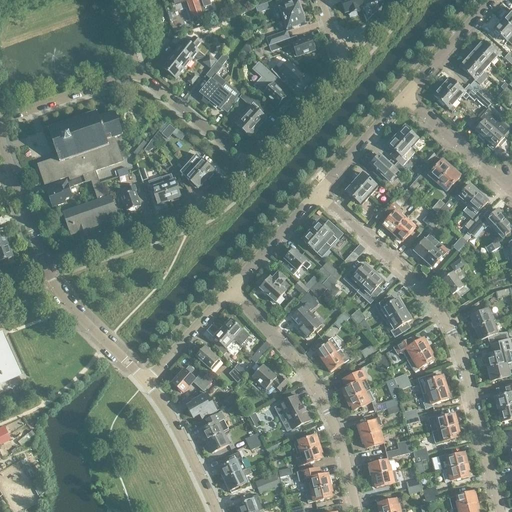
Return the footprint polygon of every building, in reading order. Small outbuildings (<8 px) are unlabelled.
[(186,0),(193,19),(204,15),(201,6),(199,0),(186,0)] [(345,0),(342,1),(346,14),(349,13),(351,18),(357,16),(356,13),(363,10),(362,8),(365,7),(362,0),(345,0)] [(279,8),(284,20),(302,13),(298,2),(279,8)] [(258,15),(270,10),(268,4),(255,8),(258,15)] [(511,11),(503,21),(511,29),(511,11)] [(302,13),(284,20),(288,32),(306,25),(302,13)] [(511,29),(503,21),(494,31),(509,44),(511,40),(511,29)] [(269,47),(281,43),(279,36),(267,41),(269,47)] [(186,41),(178,50),(193,61),(202,50),(199,48),(202,44),(195,38),(190,44),(186,41)] [(298,57),(315,51),(311,39),(291,45),(293,50),(295,49),(298,57)] [(287,40),(281,43),(269,47),(271,53),(289,46),(287,40)] [(485,42),(477,50),(491,64),(499,55),(485,42)] [(178,50),(171,59),(188,73),(191,70),(188,67),(193,61),(178,50)] [(491,64),(477,50),(469,59),(483,73),(491,64)] [(217,62),(211,69),(206,76),(213,82),(203,94),(206,96),(204,99),(210,105),(223,89),(219,86),(225,78),(219,73),(223,68),(222,67),(229,59),(223,54),(217,62)] [(203,63),(208,67),(214,59),(210,55),(203,63)] [(185,77),(188,73),(171,59),(169,61),(168,60),(162,68),(178,80),(182,75),(185,77)] [(214,59),(208,67),(211,69),(217,62),(214,59)] [(483,73),(469,59),(460,68),(475,81),(483,73)] [(276,66),(271,71),(284,84),(288,80),(295,87),(304,78),(288,63),(281,71),(276,66)] [(281,91),(273,84),(277,80),(260,65),(256,70),(267,81),(260,90),(279,107),(288,97),(285,94),(282,90),(281,91)] [(239,83),(246,81),(243,69),(237,70),(239,83)] [(193,85),(200,78),(196,74),(189,82),(193,85)] [(450,79),(443,88),(458,101),(465,92),(450,79)] [(223,89),(210,105),(217,110),(220,107),(223,110),(232,98),(237,102),(240,98),(244,93),(239,89),(237,92),(231,88),(227,93),(223,89)] [(458,101),(443,88),(435,97),(449,110),(458,101)] [(246,116),(259,129),(267,120),(265,118),(268,114),(262,109),(266,104),(248,89),(244,93),(240,98),(250,107),(248,109),(250,111),(246,116)] [(479,95),(491,106),(496,101),(484,90),(479,95)] [(471,95),(481,104),(487,110),(491,106),(479,95),(475,91),(471,95)] [(98,113),(58,127),(49,130),(55,148),(60,164),(65,162),(71,181),(50,188),(51,192),(49,193),(54,208),(66,204),(65,201),(72,198),(69,189),(91,182),(88,175),(78,178),(72,160),(110,147),(108,141),(124,136),(116,113),(100,118),(98,113)] [(470,129),(478,120),(471,113),(468,116),(471,118),(466,124),(470,129)] [(239,120),(236,123),(238,125),(237,125),(251,138),(254,134),(255,135),(259,130),(258,130),(259,129),(246,116),(241,122),(239,120)] [(489,117),(485,121),(476,131),(480,136),(478,137),(483,142),(485,140),(486,141),(499,126),(489,117)] [(160,131),(169,139),(174,133),(182,140),(186,136),(168,121),(160,131)] [(499,126),(486,141),(496,150),(500,145),(502,147),(511,137),(499,126)] [(405,128),(397,137),(415,153),(418,149),(414,146),(419,141),(405,128)] [(415,153),(397,137),(389,146),(403,159),(411,151),(414,154),(415,153)] [(184,157),(188,151),(180,144),(175,150),(184,157)] [(85,170),(110,161),(109,157),(110,157),(108,153),(82,162),(83,166),(84,166),(85,170)] [(429,166),(437,157),(431,153),(423,162),(429,166)] [(172,168),(177,164),(171,155),(166,158),(172,168)] [(371,166),(372,167),(369,171),(386,187),(390,183),(391,185),(400,175),(411,186),(416,181),(421,175),(411,167),(407,172),(398,164),(394,168),(380,156),(371,166)] [(172,168),(166,158),(161,162),(167,171),(172,168)] [(195,164),(191,167),(207,181),(215,172),(201,160),(197,165),(195,164)] [(142,182),(149,180),(142,161),(136,163),(142,182)] [(434,179),(440,184),(452,170),(443,161),(429,177),(433,180),(434,179)] [(120,177),(130,174),(128,167),(118,170),(120,177)] [(207,181),(191,167),(188,171),(190,172),(185,178),(199,190),(207,181)] [(452,170),(440,184),(445,188),(444,190),(448,193),(461,178),(452,170)] [(363,174),(355,183),(371,197),(379,188),(363,174)] [(414,194),(425,180),(421,176),(409,189),(414,194)] [(167,181),(163,183),(170,202),(181,198),(175,181),(168,184),(167,181)] [(153,189),(155,196),(153,197),(156,205),(158,205),(159,206),(170,202),(163,183),(159,184),(160,187),(153,189)] [(371,197),(355,183),(347,192),(362,206),(371,197)] [(128,212),(140,208),(135,193),(137,192),(135,186),(127,189),(129,194),(122,196),(128,212)] [(464,201),(469,206),(480,194),(471,186),(459,199),(463,203),(464,201)] [(394,204),(399,199),(390,190),(385,196),(394,204)] [(400,208),(412,195),(407,190),(394,205),(398,209),(400,207),(400,208)] [(480,194),(469,206),(474,211),(473,212),(477,215),(489,202),(480,194)] [(86,230),(118,219),(111,198),(64,214),(71,236),(81,232),(82,236),(88,234),(86,230)] [(437,214),(445,205),(440,201),(432,210),(437,214)] [(442,219),(454,206),(450,201),(437,215),(442,219)] [(378,222),(386,213),(381,209),(373,217),(378,222)] [(384,226),(394,235),(407,221),(406,220),(406,218),(403,215),(402,216),(404,213),(399,209),(384,226)] [(499,211),(486,223),(482,226),(478,223),(470,232),(469,232),(463,239),(467,242),(473,235),(474,236),(483,227),(486,230),(489,227),(494,232),(507,220),(499,211)] [(427,226),(436,217),(431,212),(422,222),(427,226)] [(433,231),(442,221),(437,216),(428,226),(433,231)] [(465,228),(469,232),(470,232),(478,223),(473,218),(465,228)] [(511,225),(507,220),(494,232),(502,241),(511,232),(511,225)] [(407,221),(394,235),(404,244),(416,230),(415,229),(416,227),(412,224),(410,224),(407,221)] [(320,222),(311,231),(323,242),(330,249),(343,235),(329,222),(325,227),(320,222)] [(323,242),(311,232),(303,241),(318,255),(323,249),(320,246),(323,242)] [(466,243),(467,242),(463,239),(461,238),(452,248),(458,253),(467,243),(466,243)] [(415,253),(424,261),(435,249),(436,247),(432,243),(430,245),(425,241),(415,253)] [(485,258),(501,249),(497,243),(481,252),(485,258)] [(436,247),(435,249),(424,261),(433,270),(449,252),(440,244),(436,247)] [(8,246),(0,248),(0,266),(3,266),(2,262),(12,258),(8,246)] [(307,271),(311,267),(294,251),(285,260),(298,272),(303,267),(307,271)] [(350,268),(359,258),(353,253),(345,263),(350,268)] [(453,296),(456,294),(459,299),(470,292),(466,285),(463,287),(456,278),(463,273),(460,269),(466,265),(462,259),(450,267),(455,273),(443,282),(453,296)] [(327,263),(323,269),(331,276),(332,278),(337,272),(327,263)] [(352,280),(358,286),(356,288),(359,291),(374,274),(365,266),(352,280)] [(331,276),(323,269),(318,274),(324,279),(320,283),(323,286),(331,276)] [(288,295),(295,288),(279,274),(273,281),(271,278),(261,290),(277,304),(286,293),(288,295)] [(374,274),(359,291),(362,294),(361,296),(366,301),(383,282),(374,274)] [(331,276),(323,286),(330,293),(335,287),(339,283),(332,278),(331,276)] [(499,285),(511,282),(509,276),(498,279),(499,285)] [(304,297),(309,291),(300,282),(294,289),(304,297)] [(319,299),(325,293),(328,296),(330,293),(323,286),(320,283),(318,282),(310,291),(319,299)] [(335,287),(330,293),(328,296),(332,300),(339,291),(335,287)] [(509,290),(496,293),(498,299),(511,296),(509,290)] [(381,310),(385,317),(383,319),(385,322),(404,311),(398,300),(381,310)] [(293,319),(301,328),(314,317),(310,313),(314,310),(309,304),(293,319)] [(354,321),(362,315),(359,311),(351,317),(354,321)] [(404,311),(385,322),(388,327),(390,325),(394,331),(391,333),(395,338),(409,329),(406,324),(411,321),(404,311)] [(470,318),(475,330),(493,323),(493,322),(494,321),(493,316),(490,316),(488,311),(470,318)] [(339,330),(350,319),(344,314),(334,325),(339,330)] [(359,326),(366,320),(362,315),(354,321),(359,326)] [(314,317),(301,328),(302,329),(299,331),(307,340),(315,333),(317,335),(322,330),(320,328),(322,326),(314,317)] [(231,321),(223,330),(236,342),(245,333),(231,321)] [(493,323),(475,330),(480,342),(488,339),(498,335),(497,334),(499,332),(497,328),(495,328),(493,323)] [(236,342),(223,330),(214,339),(228,351),(233,346),(234,347),(237,344),(236,342)] [(498,335),(488,339),(491,347),(493,356),(504,353),(507,366),(511,364),(511,362),(510,353),(511,352),(511,350),(511,346),(509,347),(508,341),(506,334),(498,335)] [(0,384),(20,376),(3,338),(0,339),(0,384)] [(316,353),(323,363),(337,354),(341,351),(332,339),(328,342),(329,344),(316,353)] [(424,340),(413,347),(410,341),(394,350),(398,356),(403,354),(408,363),(429,351),(430,351),(429,349),(429,348),(428,345),(426,344),(424,340)] [(14,345),(7,348),(18,372),(25,369),(14,345)] [(365,359),(377,352),(373,346),(361,353),(365,359)] [(210,372),(211,371),(212,372),(217,367),(221,363),(205,349),(196,359),(210,372)] [(256,365),(264,355),(260,351),(251,360),(256,365)] [(429,351),(408,363),(414,374),(435,362),(429,351)] [(504,353),(493,356),(485,358),(486,364),(486,365),(487,369),(488,369),(488,371),(507,366),(504,353)] [(337,354),(323,363),(331,374),(349,361),(344,354),(339,358),(337,354)] [(390,361),(386,355),(375,362),(382,373),(390,367),(389,361),(390,361)] [(244,378),(248,373),(239,365),(234,369),(244,378)] [(507,366),(488,371),(491,383),(510,378),(507,366)] [(184,394),(194,383),(198,387),(207,377),(203,373),(196,381),(190,376),(194,371),(190,367),(186,372),(185,372),(173,385),(184,394)] [(280,393),(288,384),(282,380),(279,383),(276,381),(277,380),(263,367),(253,378),(266,391),(273,384),(275,387),(274,388),(280,393)] [(238,384),(243,380),(234,370),(230,375),(238,384)] [(406,375),(394,380),(386,383),(392,397),(396,396),(395,393),(399,392),(411,387),(406,375)] [(207,377),(198,387),(204,392),(212,383),(207,378),(208,378),(207,377)] [(426,383),(429,394),(447,389),(443,377),(426,383)] [(348,385),(350,388),(343,392),(348,403),(349,402),(364,395),(359,385),(363,383),(360,379),(348,385)] [(511,386),(504,389),(506,396),(496,399),(499,411),(511,408),(511,386)] [(447,389),(429,394),(429,395),(423,397),(425,404),(424,405),(425,410),(428,409),(428,410),(433,408),(432,406),(449,401),(446,389),(447,389)] [(364,395),(349,402),(354,413),(371,405),(365,394),(364,395)] [(208,395),(193,403),(194,405),(188,408),(189,411),(189,412),(191,416),(193,417),(194,419),(200,416),(203,421),(220,411),(216,403),(213,405),(208,395)] [(287,402),(275,409),(279,417),(283,415),(287,422),(286,422),(291,431),(292,431),(293,431),(311,422),(306,412),(305,413),(302,408),(303,408),(297,396),(287,402)] [(387,411),(400,407),(398,400),(385,404),(387,411)] [(230,416),(241,410),(238,404),(226,410),(230,416)] [(389,417),(402,413),(400,407),(387,411),(389,417)] [(511,408),(499,411),(502,424),(511,421),(511,408)] [(405,421),(418,417),(416,411),(403,415),(405,421)] [(207,443),(224,435),(230,432),(222,415),(207,422),(209,428),(201,432),(207,443)] [(437,420),(440,432),(456,428),(457,427),(455,416),(437,420)] [(406,426),(419,423),(418,417),(405,421),(406,426)] [(358,428),(362,440),(379,434),(377,429),(382,427),(379,419),(372,421),(373,424),(358,428)] [(0,442),(9,438),(3,428),(0,429),(0,442)] [(456,428),(440,432),(432,433),(435,445),(459,440),(456,428)] [(379,434),(362,440),(364,440),(367,451),(384,445),(381,434),(379,435),(379,434)] [(224,435),(207,443),(212,455),(230,447),(224,435)] [(248,447),(260,441),(257,435),(245,441),(248,447)] [(316,437),(299,443),(294,445),(298,456),(319,449),(320,449),(316,437)] [(251,452),(263,446),(260,441),(248,447),(251,452)] [(370,466),(372,478),(395,473),(392,459),(412,454),(409,442),(397,445),(398,451),(385,454),(387,462),(370,466)] [(269,457),(281,451),(278,445),(266,451),(269,457)] [(319,449),(298,456),(296,457),(300,469),(323,461),(319,449)] [(415,459),(428,456),(426,449),(413,453),(415,459)] [(239,454),(226,460),(229,465),(219,469),(225,481),(250,469),(242,473),(237,462),(242,460),(239,454)] [(465,455),(447,459),(447,456),(439,458),(442,473),(450,471),(467,466),(465,455)] [(416,465),(429,462),(428,456),(415,459),(416,465)] [(467,466),(450,471),(449,471),(450,476),(444,478),(446,484),(452,483),(469,478),(466,467),(468,467),(467,466)] [(250,469),(225,481),(230,493),(231,495),(242,490),(241,488),(247,485),(247,484),(249,484),(246,478),(252,475),(250,469)] [(280,485),(294,482),(291,469),(275,473),(275,475),(255,483),(260,495),(281,487),(280,485)] [(328,476),(315,479),(313,471),(298,475),(300,483),(305,482),(308,493),(314,492),(330,488),(331,488),(328,476)] [(395,473),(372,478),(374,478),(376,490),(398,484),(395,473)] [(408,490),(421,487),(419,481),(406,484),(408,490)] [(409,496),(422,493),(421,487),(408,490),(409,496)] [(333,500),(330,488),(314,492),(308,493),(306,494),(309,505),(333,500)] [(424,498),(437,495),(436,488),(423,492),(424,498)] [(475,494),(457,498),(449,500),(452,511),(460,510),(476,506),(478,505),(475,494)] [(426,504),(439,501),(437,495),(424,498),(426,504)] [(402,511),(404,511),(401,500),(379,505),(380,511),(402,511)] [(236,507),(237,511),(261,511),(263,511),(260,511),(258,511),(254,501),(236,507)]
